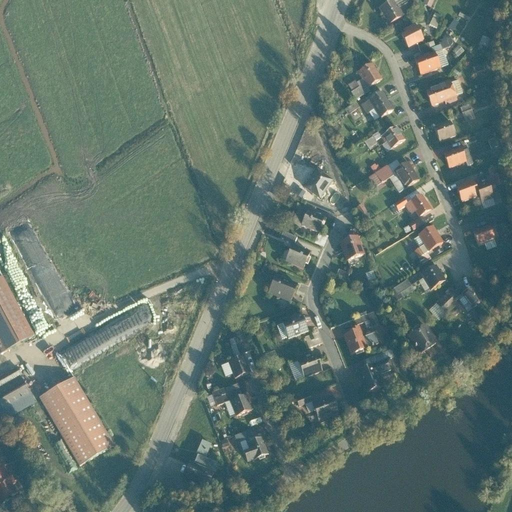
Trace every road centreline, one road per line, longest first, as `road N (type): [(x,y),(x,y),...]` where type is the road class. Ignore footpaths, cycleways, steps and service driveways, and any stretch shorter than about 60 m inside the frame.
road 1 (tertiary): [(327,23),(191,363),(121,511)]
road 2 (residential): [(327,23),(381,46),(393,61),(470,272)]
road 3 (residential): [(338,230),(312,296),(363,432)]
